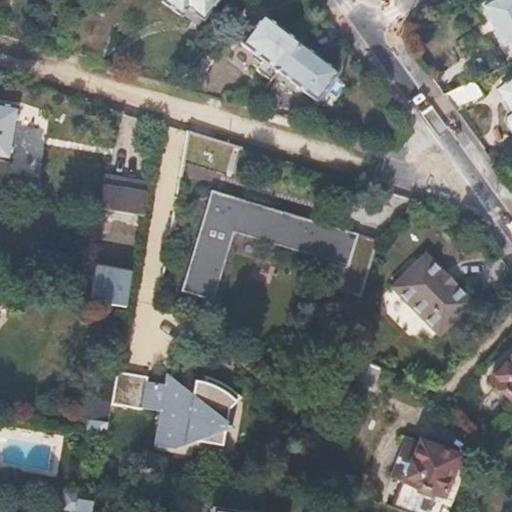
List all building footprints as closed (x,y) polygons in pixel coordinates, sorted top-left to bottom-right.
[(159,0),(177,12),(182,6),(199,18),(212,0),(159,0)] [(511,0),(488,0),(511,48),(511,0)] [(240,41),(277,69),(298,42),(259,14),(240,41)] [(99,55),(105,34),(79,27),(73,47),(99,55)] [(298,42),(277,69),(315,98),(334,70),(298,42)] [(511,77),(500,86),(511,104),(511,110),(508,113),(509,118),(511,122),(511,77)] [(444,93),(456,109),(484,94),(472,79),(444,93)] [(0,103),(0,158),(8,159),(17,106),(0,103)] [(106,176),(100,209),(109,211),(142,217),(148,184),(106,176)] [(212,300),(234,233),(346,269),(356,237),(211,190),(180,290),(212,300)] [(109,211),(100,209),(98,217),(108,219),(109,211)] [(109,211),(108,219),(141,225),(142,217),(109,211)] [(441,339),(474,306),(427,258),(393,292),(441,339)] [(100,274),(96,303),(127,308),(130,288),(114,286),(115,275),(100,274)] [(511,400),(511,357),(492,382),(511,400)] [(374,384),(380,371),(361,362),(359,362),(357,378),(374,384)] [(114,384),(110,405),(141,409),(141,407),(160,410),(157,426),(174,430),(172,439),(193,443),(194,442),(222,448),(224,433),(233,431),(226,424),(229,411),(239,398),(235,393),(214,381),(205,378),(204,384),(195,381),(190,402),(187,402),(184,391),(167,377),(165,387),(146,384),(146,377),(116,372),(114,384)] [(87,401),(110,407),(110,405),(114,384),(90,380),(87,401)] [(174,430),(157,426),(154,444),(173,448),(193,443),(172,439),(174,430)] [(448,511),(468,462),(417,444),(415,451),(410,451),(406,462),(410,464),(402,485),(417,491),(407,511),(448,511)] [(101,458),(98,474),(129,477),(131,463),(101,458)] [(76,511),(75,511),(91,511),(97,481),(73,477),(70,491),(64,490),(61,509),(76,511)]
